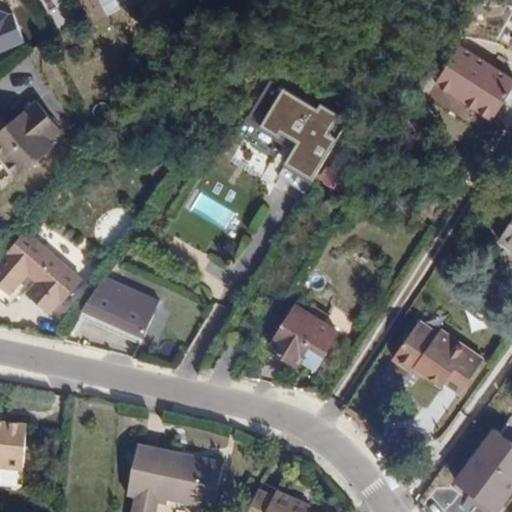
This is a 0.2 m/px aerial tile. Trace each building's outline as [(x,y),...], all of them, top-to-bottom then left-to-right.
[(0,0),(0,46),(40,31),(30,3),(25,4),(14,0),(0,0)] [(511,86),(511,81),(457,48),(433,87),(490,122),(511,86)] [(313,177),(336,138),(327,133),(338,113),(319,102),(316,107),(267,80),(252,107),(265,115),(259,126),(278,136),(281,131),(297,140),(291,150),(285,161),(313,177)] [(6,97),(0,101),(0,132),(23,167),(64,139),(60,132),(73,123),(50,88),(15,111),(6,97)] [(265,115),(252,107),(246,119),(259,126),(265,115)] [(336,138),(347,118),(338,113),(327,133),(336,138)] [(159,143),(162,131),(154,128),(150,141),(159,143)] [(275,142),(291,150),(297,140),(281,131),(278,136),(275,142)] [(341,153),(357,164),(361,156),(346,146),(341,153)] [(341,189),(357,164),(341,153),(325,179),(341,189)] [(278,175),(306,191),(313,177),(285,161),(278,175)] [(511,247),(511,222),(500,239),(511,247)] [(64,302),(83,279),(25,230),(0,258),(0,298),(8,306),(23,289),(61,320),(71,308),(64,302)] [(100,271),(104,264),(95,258),(91,265),(100,271)] [(116,280),(103,274),(80,307),(86,309),(98,284),(111,291),(116,280)] [(159,298),(116,280),(111,291),(98,284),(86,309),(144,335),(159,298)] [(314,303),(309,311),(324,321),(329,313),(314,303)] [(324,321),(309,311),(297,305),(272,347),(299,364),(303,359),(317,367),(340,331),(324,321)] [(78,309),(69,324),(83,334),(93,319),(78,309)] [(414,367),(422,373),(441,388),(444,384),(459,395),(483,360),(441,330),(437,335),(419,322),(392,358),(410,373),(414,367)] [(235,372),(248,353),(231,342),(216,366),(235,372)] [(417,378),(422,373),(414,367),(410,373),(417,378)] [(24,424),(0,421),(0,469),(20,471),(24,424)] [(152,511),(154,501),(165,503),(166,497),(211,506),(219,462),(135,446),(126,495),(135,497),(131,511),(152,511)] [(497,511),(511,490),(511,473),(479,449),(456,481),(497,511)] [(305,511),(302,511),(305,505),(271,491),(269,495),(257,490),(246,511),(305,511)]
